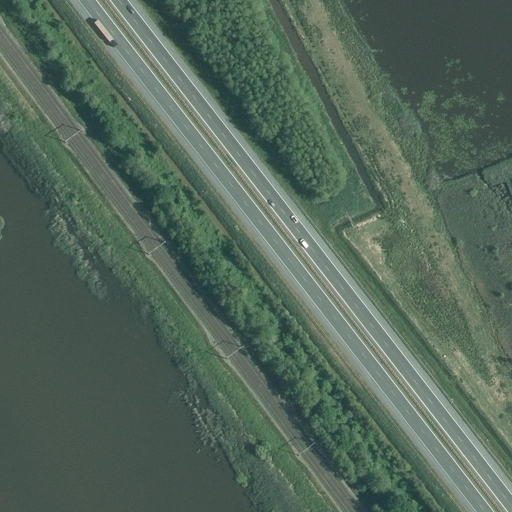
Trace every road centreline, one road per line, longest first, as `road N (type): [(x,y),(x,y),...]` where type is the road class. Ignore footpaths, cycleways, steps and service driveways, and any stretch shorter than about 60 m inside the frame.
road 1 (motorway): [(85,0),(483,511)]
road 2 (motorway): [(511,508),(118,0)]
